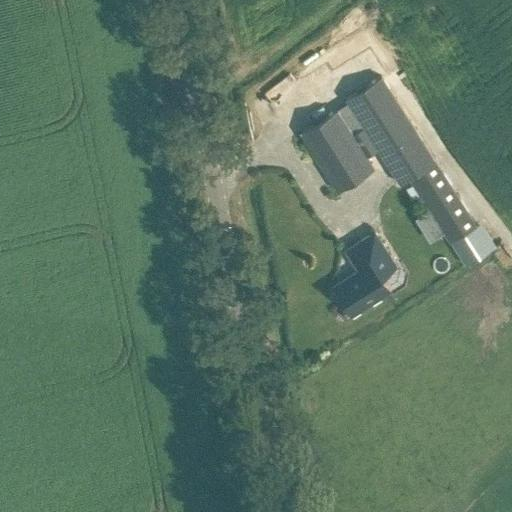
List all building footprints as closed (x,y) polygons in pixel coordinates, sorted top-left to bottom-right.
[(426,0),(383,33),(406,62),(486,0),(426,0)] [(511,0),(494,0),(402,71),(425,100),(511,32),(511,0)] [(511,40),(423,109),(445,138),(511,86),(511,40)] [(346,98),(359,120),(348,127),(336,108),(301,131),(338,189),(373,167),(365,154),(376,147),(399,183),(409,177),(435,160),(382,75),(346,98)] [(511,93),(448,143),(471,172),(511,140),(511,93)] [(511,146),(474,176),(497,205),(511,193),(511,146)] [(435,160),(409,177),(450,241),(450,240),(478,223),(435,160)] [(511,198),(499,209),(511,225),(511,198)] [(478,223),(450,240),(466,263),(493,245),(478,223)] [(359,268),(338,281),(343,289),(338,292),(351,313),(391,288),(382,273),(397,264),(375,230),(346,248),(359,268)]
